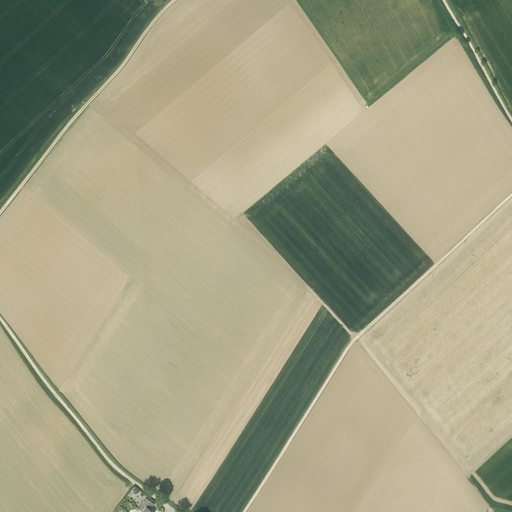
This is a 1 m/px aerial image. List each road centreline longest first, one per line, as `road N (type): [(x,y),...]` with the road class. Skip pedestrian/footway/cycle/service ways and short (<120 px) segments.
road 1 (track): [(511,193),(353,339),(244,511)]
road 2 (track): [(173,0),(0,212)]
road 3 (track): [(0,318),(112,465)]
road 4 (track): [(511,120),(443,0)]
